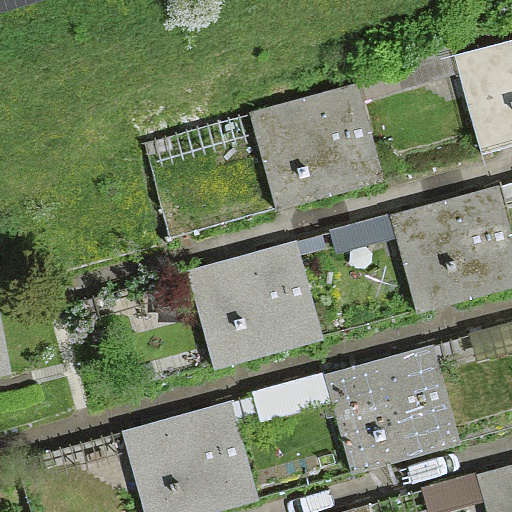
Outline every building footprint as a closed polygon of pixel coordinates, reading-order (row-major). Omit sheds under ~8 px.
[(511,41),(456,57),(483,154),(511,146),(511,41)] [(357,84),(249,114),(276,211),(384,181),(357,84)] [(511,240),(497,187),(390,216),(416,313),(511,287),(511,240)] [(295,243),(188,272),(214,369),(322,340),(295,243)] [(0,324),(0,374),(9,373),(0,324)] [(432,346),(324,375),(351,473),(459,443),(432,346)] [(230,402),(122,432),(144,511),(210,511),(257,499),(230,402)] [(511,511),(511,465),(477,476),(482,494),(487,511),(511,511)] [(487,511),(482,494),(417,511),(487,511)]
